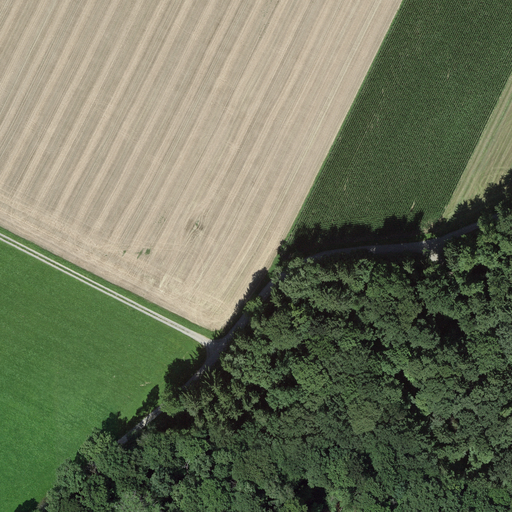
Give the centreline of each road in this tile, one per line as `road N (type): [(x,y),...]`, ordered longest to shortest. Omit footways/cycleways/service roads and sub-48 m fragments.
road 1 (track): [(511,210),(412,250),(304,264),(278,281),(179,395),(41,511)]
road 2 (track): [(220,351),(0,236)]
road 3 (track): [(433,244),(511,356)]
